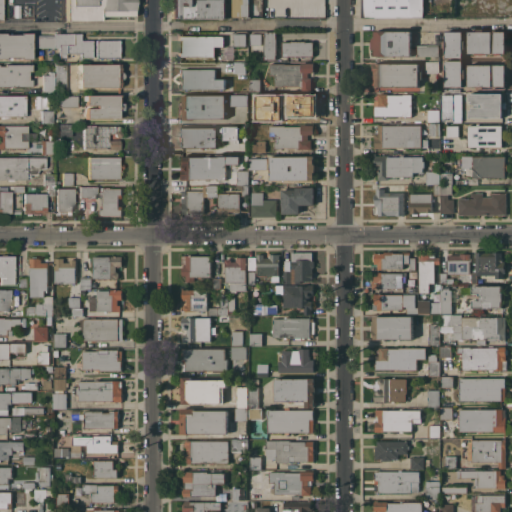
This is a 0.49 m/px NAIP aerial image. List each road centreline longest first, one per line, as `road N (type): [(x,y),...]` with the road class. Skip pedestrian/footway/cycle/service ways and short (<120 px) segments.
road 1 (residential): [(511,229),(0,233)]
road 2 (residential): [(345,26),(344,511)]
road 3 (residential): [(154,27),(154,511)]
